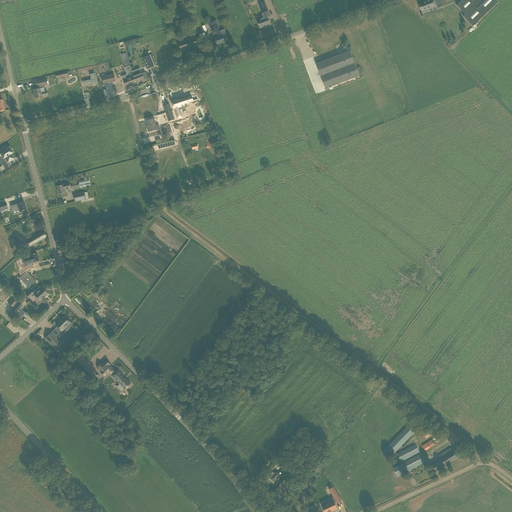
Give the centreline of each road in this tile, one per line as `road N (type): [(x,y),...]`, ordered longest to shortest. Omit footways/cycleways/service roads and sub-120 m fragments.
road 1 (track): [(129,99),(164,216),(485,461)]
road 2 (unclassified): [(25,126),(160,89),(383,0)]
road 3 (unclassified): [(256,511),(208,443),(62,294)]
road 4 (unclassified): [(62,294),(25,126)]
road 5 (unclassified): [(102,511),(0,399)]
road 6 (unclassified): [(376,511),(485,461)]
